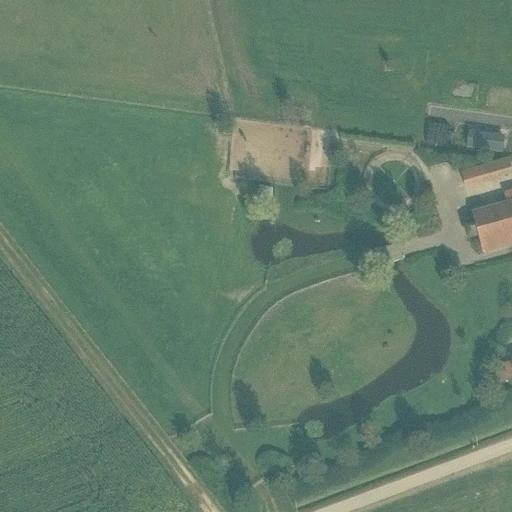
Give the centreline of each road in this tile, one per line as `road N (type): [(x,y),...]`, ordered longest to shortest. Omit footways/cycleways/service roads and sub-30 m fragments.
road 1 (track): [(0,243),(208,511)]
road 2 (unclassified): [(331,511),(511,444)]
